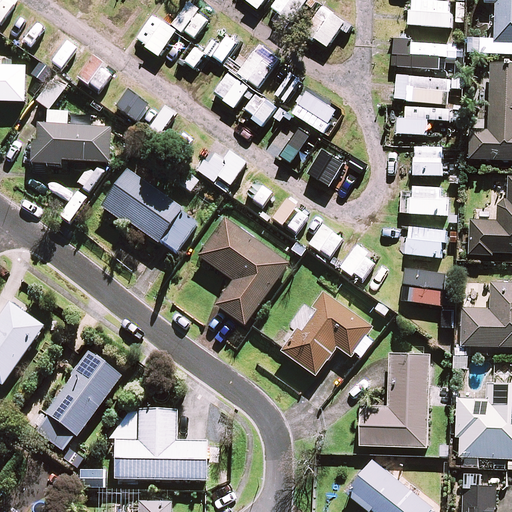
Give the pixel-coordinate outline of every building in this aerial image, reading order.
[(17,3),(12,0),(0,0),(0,26),(0,27),(17,3)] [(71,0),(77,5),(74,9),(87,19),(101,0),(71,0)] [(132,0),(128,0),(127,2),(124,0),(114,0),(103,14),(112,22),(109,26),(119,34),(142,8),(132,0)] [(135,0),(147,8),(152,0),(135,0)] [(247,0),(247,1),(260,10),(266,0),(247,0)] [(277,0),(272,8),(278,13),(273,21),(293,35),(302,23),(317,2),(313,0),(277,0)] [(511,0),(490,0),(490,8),(501,8),(500,45),(511,45),(511,0)] [(452,4),(412,1),(410,26),(450,28),(452,4)] [(184,32),(186,30),(197,39),(211,22),(199,13),(201,11),(191,3),(174,25),(184,32)] [(345,22),(323,8),(307,34),(328,48),(345,22)] [(155,17),(140,39),(150,46),(149,49),(161,57),(177,32),(155,17)] [(78,50),(58,37),(41,62),(61,76),(78,50)] [(461,46),(411,44),(411,40),(393,39),(392,70),(408,71),(460,73),(461,46)] [(214,66),(193,50),(175,75),(195,91),(214,66)] [(275,68),(255,53),(239,73),(259,88),(275,68)] [(112,76),(93,62),(79,81),(98,95),(112,76)] [(476,134),(475,165),(511,165),(511,67),(495,67),(493,134),(476,134)] [(0,104),(23,106),(25,71),(0,69),(0,104)] [(235,109),(245,96),(251,100),(256,94),(246,87),(231,75),(216,94),(235,109)] [(451,82),(398,76),(396,101),(449,106),(451,82)] [(68,87),(57,78),(37,103),(48,112),(68,87)] [(300,89),(291,83),(279,103),(289,108),(300,89)] [(148,109),(128,93),(116,109),(135,125),(148,109)] [(338,113),(308,93),(294,114),(325,134),(338,113)] [(246,112),(255,118),(253,121),(264,128),(267,123),(278,107),(258,94),(246,112)] [(406,120),(399,120),(399,135),(428,136),(429,121),(453,122),(453,110),(407,109),(406,120)] [(37,145),(32,144),(31,166),(60,168),(61,164),(108,166),(110,131),(68,129),(68,115),(50,114),(50,128),(38,127),(37,145)] [(291,116),(276,136),(283,141),(280,146),(294,156),(312,132),(291,116)] [(365,172),(321,146),(308,169),(352,195),(365,172)] [(444,149),(416,148),(415,176),(442,177),(444,149)] [(224,166),(214,159),(201,176),(226,194),(246,167),(231,156),(225,165),(224,166)] [(137,161),(128,173),(104,207),(173,258),(198,224),(154,192),(163,179),(137,161)] [(69,192),(73,194),(69,201),(80,207),(96,180),(85,174),(81,180),(77,178),(69,192)] [(204,187),(190,174),(179,186),(193,199),(204,187)] [(238,200),(249,208),(263,190),(253,181),(238,200)] [(442,189),(403,187),(402,214),(441,215),(442,189)] [(476,224),(474,259),(498,260),(499,257),(511,257),(511,203),(509,203),(503,209),(502,225),(476,224)] [(308,220),(286,204),(272,221),(283,230),(294,238),(308,220)] [(249,334),(294,270),(229,225),(202,263),(236,288),(219,313),(249,334)] [(445,232),(410,228),(407,255),(442,259),(445,232)] [(342,242),(322,229),(310,248),(329,261),(342,242)] [(377,262),(356,248),(341,271),(361,285),(377,262)] [(445,275),(406,270),(402,301),(441,306),(445,275)] [(469,313),(468,351),(511,351),(511,287),(497,287),(497,314),(469,313)] [(284,358),(320,383),(341,354),(355,364),(377,334),(327,298),(315,315),(320,318),(306,338),(301,335),(287,354),(284,358)] [(0,386),(7,392),(50,332),(15,308),(0,328),(0,386)] [(79,440),(82,442),(127,382),(93,357),(76,380),(78,382),(51,419),(53,421),(42,437),(68,456),(79,440)] [(366,449),(434,452),(437,359),(396,358),(394,411),(367,410),(366,449)] [(465,462),(511,463),(511,387),(491,387),(491,404),(463,403),(462,442),(465,442),(465,462)] [(119,445),(119,484),(211,486),(212,447),(181,446),(181,416),(143,415),(142,446),(119,445)] [(436,511),(414,493),(417,490),(404,479),(401,483),(374,461),(348,494),(370,511),(371,511),(373,510),(375,511),(436,511)] [(496,511),(497,487),(483,486),(484,477),(465,476),(464,511),(496,511)] [(132,511),(133,499),(103,496),(101,511),(132,511)]
